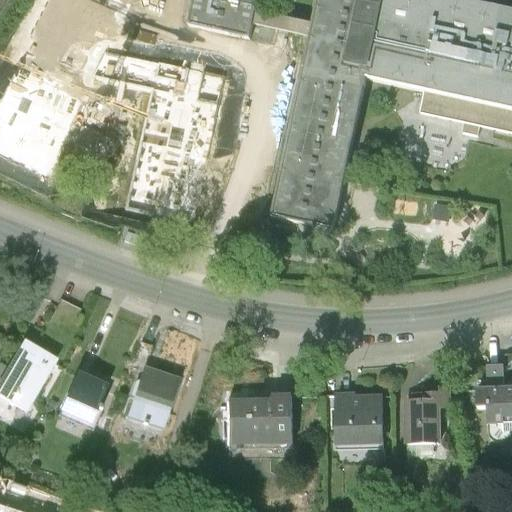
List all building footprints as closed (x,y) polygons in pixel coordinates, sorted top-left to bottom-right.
[(192,0),(187,26),(248,39),(251,25),(253,17),(254,10),(256,0),(192,0)] [(511,13),(505,12),(496,9),(488,8),(453,0),(319,0),(314,23),(313,31),(311,38),(308,52),(271,217),(330,230),(341,180),(364,79),(423,91),(421,96),(418,112),(461,121),(460,126),(459,131),(476,135),(477,130),(478,125),(492,128),(511,132),(511,13)] [(253,17),(251,25),(282,32),(311,38),(313,31),(314,23),(292,18),(286,17),(254,10),(253,17)] [(24,342),(0,382),(0,396),(26,413),(57,361),(24,342)] [(143,344),(136,366),(142,368),(149,370),(156,348),(143,344)] [(511,433),(511,361),(504,369),(504,392),(471,392),(471,412),(484,412),(484,433),(511,433)] [(142,368),(126,419),(163,430),(179,380),(149,370),(142,368)] [(471,370),(471,392),(504,392),(504,369),(471,370)] [(87,432),(107,386),(76,373),(56,418),(87,432)] [(380,394),(327,396),(329,449),(382,448),(380,394)] [(427,403),(400,404),(402,445),(440,443),(439,412),(452,411),(451,394),(427,395),(427,403)] [(270,401),(227,402),(227,445),(291,444),(291,396),(270,396),(270,401)]
